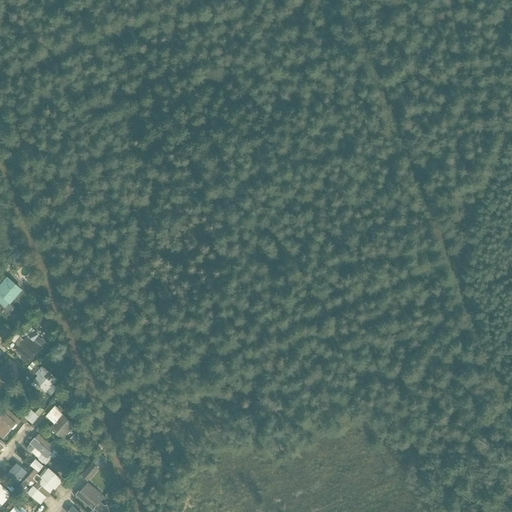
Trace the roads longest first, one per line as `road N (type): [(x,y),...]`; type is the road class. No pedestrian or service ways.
road 1 (track): [(338,0),(511,423)]
road 2 (track): [(140,511),(0,156)]
road 3 (track): [(92,392),(444,261)]
road 4 (track): [(0,58),(156,0)]
